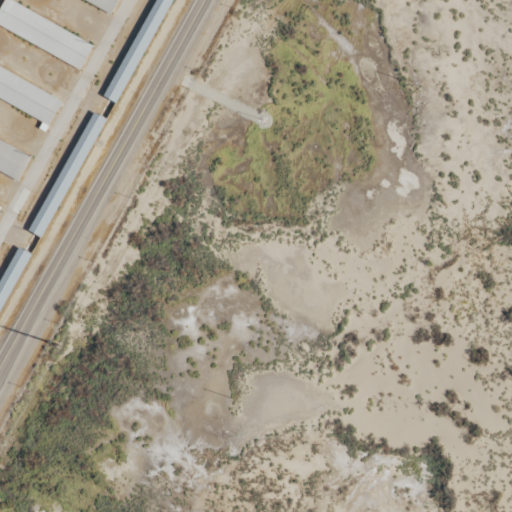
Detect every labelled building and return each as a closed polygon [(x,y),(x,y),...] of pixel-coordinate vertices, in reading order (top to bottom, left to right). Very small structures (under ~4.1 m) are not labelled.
[(13,0),(3,0),(0,6),(0,25),(79,70),(92,45),(13,0)] [(83,0),(109,15),(117,0),(83,0)] [(155,0),(103,96),(116,103),(172,0),(155,0)] [(0,66),(0,97),(48,125),(61,101),(0,66)] [(92,113),(28,231),(40,238),(105,119),(92,113)] [(0,140),(0,171),(16,181),(30,157),(0,140)] [(18,247),(0,279),(0,308),(30,254),(18,247)]
